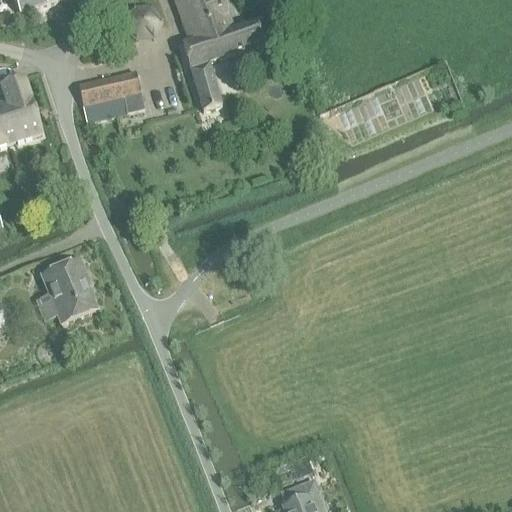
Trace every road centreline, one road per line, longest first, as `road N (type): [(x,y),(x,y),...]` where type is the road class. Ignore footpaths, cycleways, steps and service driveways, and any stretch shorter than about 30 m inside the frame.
road 1 (unclassified): [(223,511),(152,331)]
road 2 (residential): [(101,221),(65,123),(61,70)]
road 3 (residential): [(152,331),(101,221)]
